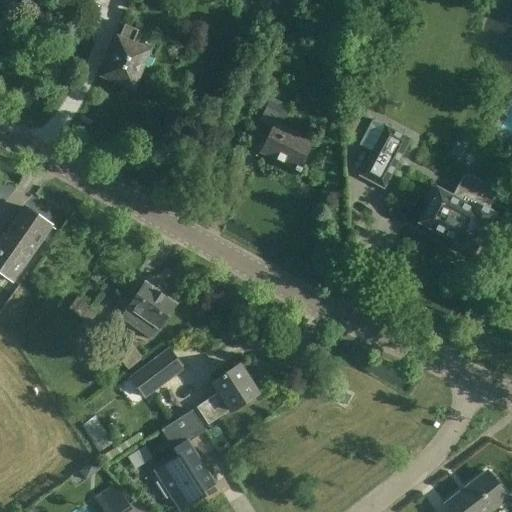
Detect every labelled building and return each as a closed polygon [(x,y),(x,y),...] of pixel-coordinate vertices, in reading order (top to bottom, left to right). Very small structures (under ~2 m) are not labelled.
[(132,88),(148,51),(133,45),(139,30),(124,24),(102,75),(117,82),(118,86),(122,89),(126,90),(130,87),(132,88)] [(295,87),(259,153),(280,164),(315,99),(295,87)] [(384,188),(410,139),(386,126),(360,175),(384,188)] [(487,210),(498,191),(468,175),(462,177),(452,197),(431,185),(422,202),(428,205),(419,223),(420,223),(432,229),(431,230),(441,235),(441,234),(455,242),(453,245),(472,255),(472,254),(484,260),(505,222),(493,215),(494,214),(487,210)] [(0,272),(13,282),(42,240),(37,237),(47,222),(26,207),(6,236),(5,235),(0,242),(0,272)] [(177,306),(177,305),(144,282),(145,283),(128,307),(127,306),(127,307),(119,319),(150,339),(158,328),(160,330),(160,329),(159,329),(176,305),(177,306)] [(95,332),(105,320),(78,297),(67,310),(95,332)] [(143,359),(131,344),(116,356),(127,371),(143,359)] [(183,369),(168,349),(136,373),(150,392),(160,384),(161,386),(183,369)] [(212,382),(219,392),(195,407),(208,426),(232,411),(258,394),(239,365),(212,382)] [(205,496),(202,492),(214,485),(187,443),(205,432),(192,411),(161,430),(177,456),(155,470),(162,480),(156,483),(166,499),(167,499),(166,497),(171,494),(181,510),(205,496)] [(446,504),(452,511),(489,511),(507,498),(487,472),(446,504)] [(93,498),(101,511),(132,511),(115,484),(93,498)] [(35,511),(36,508),(32,502),(21,509),(23,511),(35,511)]
